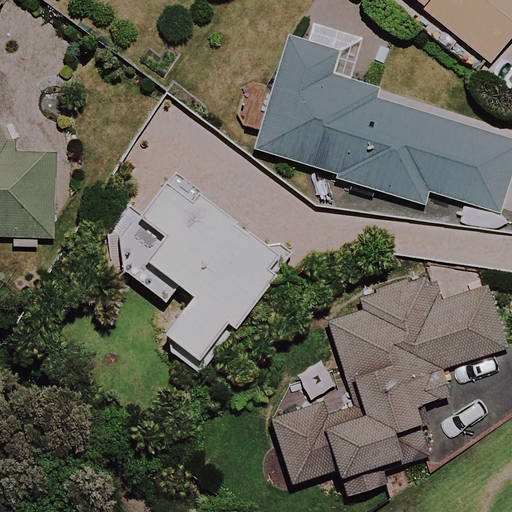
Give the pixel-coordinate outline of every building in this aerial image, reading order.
[(511,0),(396,0),(484,67),(511,30),(511,0)] [(335,54),(288,37),(248,148),(419,209),(425,193),(493,218),(511,165),(511,146),(326,80),(335,54)] [(0,239),(8,239),(8,251),(33,251),(34,239),(52,240),(53,148),(2,148),(0,143),(0,239)] [(283,260),(169,180),(107,267),(160,304),(173,285),(190,297),(155,346),(200,378),(283,260)] [(370,307),(332,316),(314,320),(329,382),(271,396),(292,487),(331,478),(337,504),(389,491),(382,465),(393,462),(395,469),(436,459),(422,402),(446,396),(439,367),(510,350),(494,284),(438,298),(430,265),(364,281),(370,307)]
